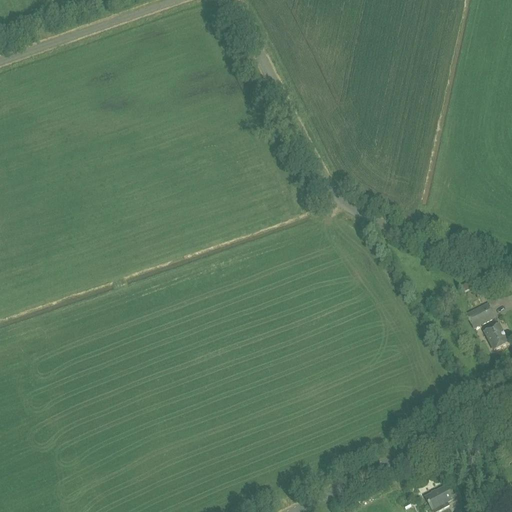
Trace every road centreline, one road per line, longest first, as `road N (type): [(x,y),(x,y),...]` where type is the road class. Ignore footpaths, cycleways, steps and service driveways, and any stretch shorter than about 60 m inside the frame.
road 1 (unclassified): [(511,282),(340,200),(233,0)]
road 2 (tertiary): [(290,511),(511,396)]
road 3 (unclassified): [(0,67),(178,0)]
